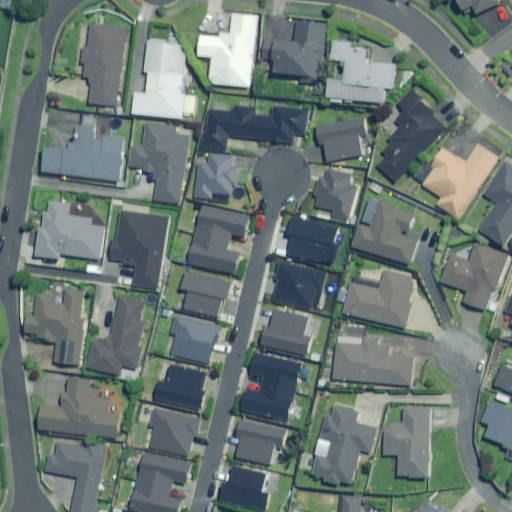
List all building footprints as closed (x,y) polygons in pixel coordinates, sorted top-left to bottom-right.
[(459,0),(464,11),(476,6),(479,14),(503,5),(500,0),(459,0)] [(258,17),(233,15),(231,34),(221,34),(221,38),(204,36),(202,56),(215,58),(213,84),(251,87),(258,17)] [(323,87),(324,77),(328,24),(298,22),(297,42),(266,40),(265,60),(281,61),(280,74),(303,76),(302,86),(323,87)] [(126,29),(90,24),(87,48),(85,48),(82,78),(93,79),(90,103),(116,107),(126,29)] [(181,45),(147,42),(146,59),(153,60),(151,83),(149,95),(135,94),(133,115),(182,119),(183,113),(194,114),(195,97),(182,96),(186,54),(180,53),(181,45)] [(353,44),(334,42),(333,60),(349,61),(347,81),(330,80),(328,98),(385,103),(386,88),(394,89),(396,66),(368,64),(369,50),(353,49),(353,44)] [(437,113),(411,89),(398,104),(406,112),(398,121),(403,126),(392,138),(396,142),(388,150),(392,154),(382,165),(400,181),(447,130),(434,117),(437,113)] [(175,135),(176,127),(147,123),(144,146),(135,145),(132,169),(160,173),(156,200),(181,204),(190,137),(175,135)] [(364,135),(362,124),(325,130),(330,161),(362,156),(358,136),(364,135)] [(94,128),(79,127),(76,151),(44,148),(41,172),(119,181),(124,140),(93,137),(94,128)] [(500,158),(479,145),(467,164),(444,149),(433,167),(436,169),(426,185),(445,197),(440,206),(461,220),(500,158)] [(511,167),(506,164),(487,195),(500,203),(483,231),(508,246),(511,239),(511,167)] [(71,205),(49,202),(48,213),(44,213),(43,229),(39,228),(35,257),(61,260),(62,255),(101,259),(105,227),(92,225),(93,219),(69,216),(71,205)] [(415,213),(380,203),(373,229),(360,226),(354,247),(413,265),(420,239),(409,236),(415,213)] [(171,218),(123,212),(119,240),(114,240),(111,262),(140,266),(137,288),(161,291),(171,218)] [(509,256),(477,243),(469,262),(452,255),(442,282),(469,292),(465,302),(487,311),(509,256)] [(416,279),(385,272),(381,290),(353,284),(346,316),(408,329),(413,306),(411,305),(416,279)] [(85,293),(67,291),(66,305),(58,304),(59,297),(37,294),(35,314),(30,314),(28,337),(60,340),(57,363),(82,366),(87,319),(82,318),(85,293)] [(146,302),(122,297),(113,342),(94,339),(89,369),(123,375),(125,367),(140,370),(144,348),(141,347),(146,323),(143,322),(146,302)] [(380,340),(363,339),(362,345),(338,343),(335,379),(413,386),(416,359),(391,357),(392,348),(379,347),(380,340)] [(511,370),(502,366),(494,385),(511,392),(511,370)] [(92,382),(66,379),(63,409),(44,407),(41,430),(119,438),(122,415),(110,414),(111,401),(99,399),(100,390),(91,389),(92,382)] [(511,410),(489,402),(482,422),(490,425),(486,437),(507,445),(506,447),(511,449),(511,410)] [(327,482),(344,486),(345,482),(354,485),(362,451),(373,454),(379,429),(358,424),(361,413),(335,406),(332,417),(327,416),(321,441),(334,444),(330,460),(319,457),(315,475),(328,478),(327,482)] [(431,409),(406,409),(406,425),(387,425),(387,455),(402,455),(401,477),(431,478),(431,409)] [(107,451),(59,443),(57,458),(49,456),(46,473),(79,478),(73,511),(101,511),(102,510),(98,509),(107,451)] [(361,511),(362,498),(343,496),(341,511),(361,511)] [(411,511),(411,496),(395,496),(395,511),(411,511)] [(450,511),(431,500),(428,504),(422,511),(450,511)]
